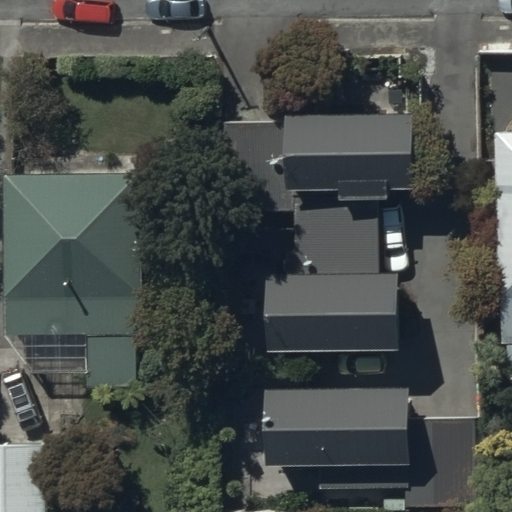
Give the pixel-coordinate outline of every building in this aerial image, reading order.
[(423,116),(295,118),(295,126),(232,127),(234,233),(299,232),(299,252),(291,253),(291,276),(274,276),(275,355),(408,354),(407,278),(384,278),(383,203),(398,203),(397,195),(424,195),(423,116)] [(510,350),(511,370),(511,135),(498,136),(502,307),(504,307),(505,350),(510,350)] [(144,176),(9,177),(8,340),(36,378),(90,377),(90,394),(139,394),(139,339),(145,339),(144,176)] [(415,384),(270,387),(272,475),(320,475),(321,496),(407,495),(408,511),(479,511),(478,422),(415,423),(415,384)] [(50,511),(50,446),(0,446),(0,511),(50,511)]
